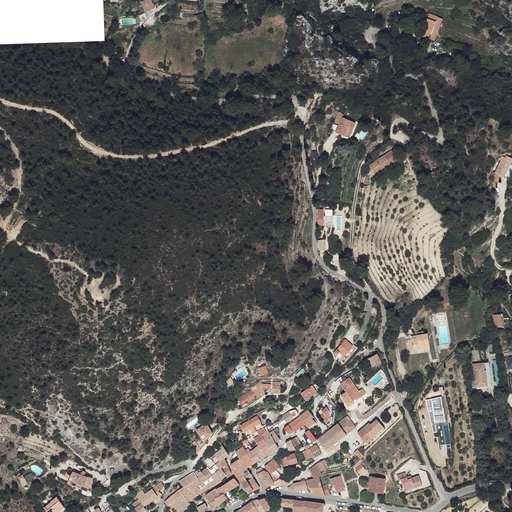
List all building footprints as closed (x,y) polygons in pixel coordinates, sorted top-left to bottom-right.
[(145,4),(141,5),(144,12),(152,7),(150,1),(148,2),(147,1),(144,2),(145,4)] [(428,15),(421,36),(425,38),(428,30),(432,31),(429,39),(434,41),(441,19),(428,15)] [(342,116),(337,114),(333,124),(337,126),(334,134),(345,138),(349,129),(351,130),(354,125),(341,119),(342,116)] [(389,151),(374,161),(378,169),(385,165),(387,167),(396,161),(389,151)] [(501,159),(495,172),(492,171),(490,176),(494,178),(491,183),(497,186),(502,175),(506,177),(511,164),(501,159)] [(490,169),(481,165),(475,177),(476,178),(484,181),(490,169)] [(323,209),(318,210),(318,224),(322,224),(322,226),(333,226),(333,215),(323,216),(323,209)] [(492,307),(493,320),(501,320),(501,307),(492,307)] [(416,331),(411,333),(412,337),(414,336),(413,334),(428,331),(428,328),(423,329),(416,331)] [(428,331),(413,334),(414,336),(415,347),(421,346),(420,342),(431,340),(429,331),(428,331)] [(347,339),(338,349),(345,355),(349,350),(350,351),(355,345),(347,339)] [(377,354),(370,358),(374,366),(381,362),(377,354)] [(484,362),(472,364),(476,387),(487,385),(488,385),(484,362)] [(260,367),(253,371),(259,379),(265,375),(260,367)] [(228,384),(221,388),(225,394),(232,389),(228,384)] [(313,384),(303,392),(308,400),(311,397),(311,396),(318,390),(313,384)] [(249,392),(250,395),(252,399),(265,392),(264,388),(262,385),(249,392)] [(342,393),(342,387),(340,385),(333,392),(338,396),(342,393)] [(345,389),(342,393),(341,399),(348,406),(351,403),(353,401),(354,402),(359,397),(355,393),(353,395),(345,389)] [(442,395),(426,398),(433,431),(438,430),(437,424),(448,422),(442,395)] [(348,406),(341,399),(340,408),(346,413),(350,408),(348,406)] [(324,413),(320,416),(326,423),(330,421),(328,418),(330,417),(328,414),(331,413),(327,408),(323,411),(324,413)] [(224,409),(215,416),(218,420),(219,419),(223,420),(229,415),(224,409)] [(308,410),(299,416),(304,423),(305,425),(308,422),(310,424),(314,420),(312,417),(313,416),(308,410)] [(290,411),(283,416),(284,419),(286,421),(297,414),(296,412),(292,414),(290,411)] [(185,423),(189,429),(200,421),(195,415),(185,423)] [(209,420),(212,424),(218,420),(215,416),(209,420)] [(258,416),(240,424),(243,428),(245,431),(250,428),(253,433),(258,430),(255,426),(261,423),(258,416)] [(299,416),(288,424),(293,430),(294,431),(304,423),(299,416)] [(348,417),(343,421),(350,431),(355,428),(356,427),(348,417)] [(369,423),(363,428),(368,433),(379,424),(382,426),(383,426),(377,419),(371,425),(369,423)] [(343,421),(339,424),(346,434),(350,431),(343,421)] [(198,444),(192,448),(194,450),(196,454),(207,442),(205,441),(214,432),(206,422),(196,429),(201,436),(195,440),(198,444)] [(338,424),(318,438),(325,449),(346,434),(339,424),(338,424)] [(363,428),(358,433),(365,441),(382,426),(379,424),(368,433),(363,428)] [(253,433),(247,437),(247,439),(248,440),(250,442),(254,440),(265,442),(268,446),(272,451),(278,448),(275,443),(280,440),(275,433),(275,434),(273,430),(269,433),(267,430),(265,432),(263,428),(258,430),(253,433)] [(309,429),(305,432),(312,441),(316,438),(309,429)] [(441,456),(450,455),(449,431),(439,432),(441,456)] [(296,437),(291,440),(294,446),(300,443),(296,437)] [(291,440),(285,442),(286,443),(287,446),(290,450),(296,449),(294,446),(291,440)] [(316,444),(304,450),(308,459),(313,456),(314,457),(321,454),(316,444)] [(268,446),(261,449),(265,455),(266,455),(272,451),(268,446)] [(209,458),(214,464),(224,457),(229,453),(224,447),(209,458)] [(243,463),(246,467),(253,463),(246,452),(243,447),(236,452),(240,458),(243,463)] [(248,450),(246,452),(253,463),(260,458),(256,452),(254,449),(250,452),(248,450)] [(261,449),(256,452),(260,458),(265,455),(261,449)] [(357,449),(354,452),(360,459),(364,455),(362,453),(358,450),(357,449)] [(295,454),(281,458),(284,467),(289,466),(288,464),(297,461),(295,454)] [(216,467),(209,472),(212,475),(216,472),(221,468),(223,469),(228,466),(224,457),(214,464),(216,467)] [(240,458),(230,463),(233,470),(243,463),(240,458)] [(323,459),(315,464),(319,471),(327,467),(324,460),(323,459)] [(274,460),(264,466),(270,473),(281,467),(274,460)] [(243,463),(233,470),(237,476),(241,482),(246,477),(241,471),(246,467),(243,463)] [(315,464),(308,469),(314,476),(318,475),(320,474),(319,471),(315,464)] [(355,468),(360,475),(366,470),(362,464),(355,468)] [(221,468),(216,472),(221,478),(226,474),(227,476),(231,473),(228,466),(223,469),(221,468)] [(206,467),(201,471),(206,475),(209,472),(208,470),(206,467)] [(246,467),(241,471),(246,477),(253,489),(254,489),(259,487),(248,470),(246,467)] [(197,470),(195,472),(198,476),(207,488),(213,484),(206,475),(201,471),(201,470),(199,472),(197,470)] [(263,470),(256,473),(263,487),(274,483),(272,481),(269,475),(268,473),(263,470)] [(73,476),(69,475),(67,481),(71,482),(70,487),(81,490),(80,493),(86,494),(91,479),(85,477),(82,476),(83,472),(79,471),(78,474),(74,474),(73,476)] [(194,471),(179,480),(183,486),(189,482),(198,476),(195,472),(194,471)] [(209,472),(206,475),(213,484),(217,482),(212,475),(209,472)] [(212,475),(217,482),(221,479),(221,478),(216,472),(212,475)] [(405,472),(396,475),(398,480),(400,479),(404,490),(422,484),(419,475),(411,477),(407,479),(406,477),(405,472)] [(339,474),(329,476),(330,483),(334,482),(335,490),(343,489),(339,474)] [(18,478),(23,486),(27,484),(22,475),(18,478)] [(198,476),(189,482),(198,494),(207,488),(198,476)] [(318,476),(306,479),(311,494),(325,496),(321,485),(318,476)] [(370,476),(368,491),(372,492),(372,489),(383,491),(385,479),(370,476)] [(234,477),(224,483),(229,490),(238,483),(234,477)] [(246,477),(241,482),(248,492),(253,489),(246,477)] [(304,480),(293,483),(293,484),(294,489),(294,491),(299,490),(298,488),(306,486),(304,480)] [(142,489),(137,493),(140,498),(146,505),(158,495),(155,491),(162,485),(160,482),(152,487),(145,492),(142,489)] [(183,486),(179,489),(183,494),(188,502),(198,494),(189,482),(183,486)] [(224,483),(217,487),(221,493),(222,495),(224,494),(229,490),(224,483)] [(173,493),(167,498),(171,502),(183,494),(179,489),(177,490),(174,493),(173,493)] [(211,491),(205,495),(210,503),(216,498),(215,497),(211,491)] [(219,496),(216,498),(219,503),(227,497),(224,494),(222,495),(221,493),(218,495),(219,496)] [(183,494),(171,502),(177,511),(189,503),(188,502),(183,494)] [(264,497),(258,499),(262,506),(264,505),(267,502),(264,497)] [(137,506),(135,508),(136,509),(139,511),(142,511),(147,509),(145,506),(146,505),(140,498),(135,502),(137,506)] [(216,498),(210,503),(213,508),(219,503),(216,498)] [(280,498),(279,505),(292,506),(291,510),(296,510),(296,511),(303,511),(304,500),(303,500),(280,498)] [(55,499),(44,511),(65,511),(67,511),(55,499)] [(258,499),(251,501),(258,511),(262,511),(265,510),(262,506),(258,499)] [(313,511),(304,500),(303,511),(313,511)] [(323,511),(324,502),(304,500),(313,511),(323,511)] [(258,511),(251,501),(243,507),(246,511),(258,511)] [(197,507),(199,511),(205,509),(207,507),(205,502),(197,507)]
